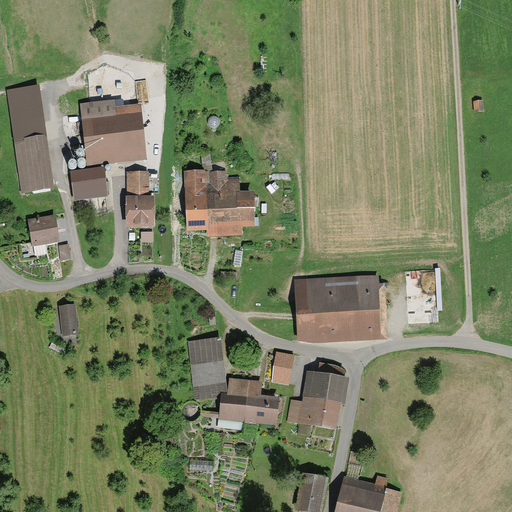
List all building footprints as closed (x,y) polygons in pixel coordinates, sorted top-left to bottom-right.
[(40,86),(8,90),(21,191),(53,187),(40,86)] [(86,166),(147,160),(141,104),(124,106),(123,99),(80,103),(86,166)] [(70,170),(74,200),(108,196),(104,166),(70,170)] [(185,171),(188,230),(207,229),(207,236),(213,236),(242,235),(242,227),(256,227),(255,190),(240,191),(240,178),(226,179),(226,171),(205,172),(205,170),(185,171)] [(128,195),(126,195),(126,226),(142,226),(155,226),(155,195),(150,195),(150,193),(160,193),(160,172),(128,173),(128,195)] [(57,230),(55,215),(28,219),(33,246),(60,242),(57,230)] [(153,233),(142,232),(141,242),(153,242),(153,233)] [(69,244),(59,246),(61,260),(71,259),(69,244)] [(294,281),(298,342),(379,338),(376,277),(294,281)] [(75,304),(58,306),(62,336),(79,334),(75,304)] [(188,341),(195,401),(221,398),(222,392),(228,393),(220,338),(188,341)] [(289,384),(293,354),(277,352),(272,381),(289,384)] [(318,373),(307,371),(301,401),(291,399),(287,421),(336,430),(339,415),(341,403),(345,404),(350,378),(344,376),(346,368),(320,363),(318,373)] [(244,422),(277,426),(279,407),(280,397),(261,395),(262,382),(229,378),(228,393),(222,392),(221,398),(218,418),(244,421),(244,422)] [(329,477),(303,473),(296,509),(312,511),(322,511),(325,498),(329,477)] [(346,476),(335,511),(397,511),(403,492),(385,487),(388,479),(378,476),(375,484),(346,476)]
